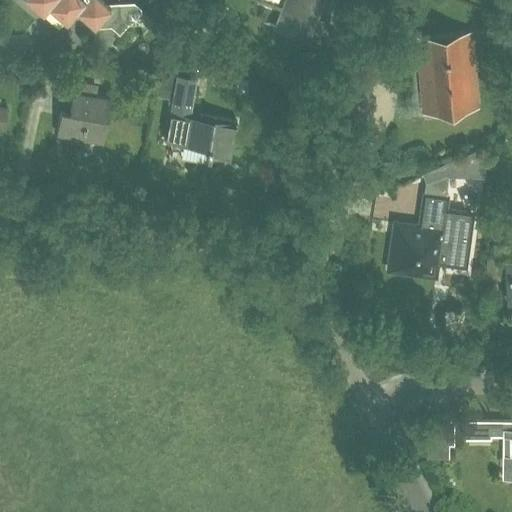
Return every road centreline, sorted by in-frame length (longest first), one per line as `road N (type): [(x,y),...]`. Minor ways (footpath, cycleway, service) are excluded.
road 1 (residential): [(374,410),(329,329),(277,287),(190,247),(0,210)]
road 2 (residential): [(374,410),(406,386),(511,385)]
